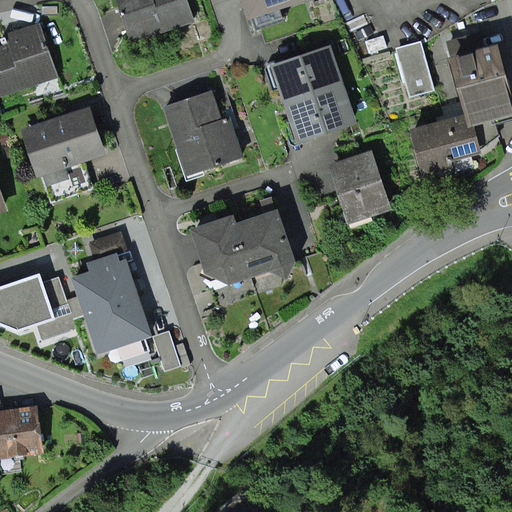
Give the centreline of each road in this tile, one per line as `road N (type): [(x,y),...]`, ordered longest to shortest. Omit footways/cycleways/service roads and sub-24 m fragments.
road 1 (residential): [(211,403),(82,0)]
road 2 (residential): [(511,189),(458,217),(211,403)]
road 3 (residential): [(166,421),(0,363)]
road 4 (residential): [(166,421),(45,511)]
road 5 (unknown): [(153,221),(289,167)]
road 6 (unknown): [(121,122),(225,59)]
road 7 (unclassified): [(170,511),(201,468),(211,403)]
